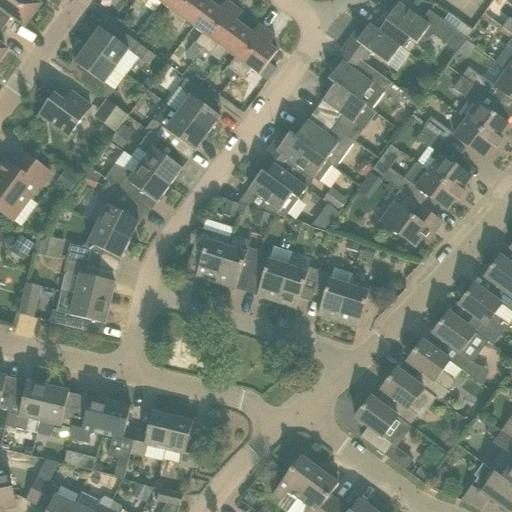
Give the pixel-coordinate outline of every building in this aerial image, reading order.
[(0,0),(0,30),(2,32),(13,16),(25,25),(39,5),(31,0),(0,0)] [(162,0),(161,3),(169,9),(162,19),(170,25),(188,0),(162,0)] [(185,21),(194,27),(212,3),(207,0),(188,0),(170,25),(178,31),(185,21)] [(220,9),(212,3),(194,27),(202,33),(195,43),(203,49),(234,6),(226,1),(220,9)] [(430,27),(429,26),(399,4),(390,16),(384,12),(373,27),(401,47),(409,53),(416,44),(417,44),(430,27)] [(242,12),(234,6),(203,49),(211,54),(217,45),(227,52),(245,27),(236,21),(242,12)] [(223,74),(231,80),(267,31),(259,25),(253,33),(245,27),(227,52),(235,58),(223,74)] [(401,47),(373,27),(370,25),(361,37),(355,33),(344,47),(365,63),(372,53),(388,65),(401,47)] [(100,28),(87,46),(116,67),(128,51),(141,60),(148,51),(129,36),(122,45),(100,28)] [(275,36),(267,31),(231,80),(238,85),(250,69),(260,76),(278,51),(269,45),(275,36)] [(103,84),(104,83),(116,67),(87,46),(74,63),(103,84)] [(338,68),(330,79),(351,95),(351,94),(372,109),(392,83),(365,63),(344,47),(332,63),(338,68)] [(197,58),(192,64),(199,69),(204,63),(197,58)] [(489,83),(469,68),(463,77),(483,91),(489,83)] [(511,73),(508,71),(507,71),(495,88),(511,100),(511,73)] [(483,91),(463,77),(454,89),(470,101),(460,115),(467,120),(466,120),(503,147),(507,142),(501,138),(510,126),(490,111),(497,102),(483,91)] [(186,79),(175,95),(167,105),(168,106),(178,113),(208,135),(220,117),(214,113),(220,104),(186,79)] [(332,89),(316,111),(356,141),(376,113),(372,109),(351,94),(351,95),(330,79),(326,84),(332,89)] [(108,86),(101,95),(110,102),(117,93),(108,86)] [(55,95),(39,115),(68,137),(91,107),(72,93),(65,102),(55,95)] [(115,133),(127,116),(107,100),(94,117),(115,133)] [(208,135),(178,113),(168,106),(156,122),(147,115),(139,125),(149,132),(184,157),(190,148),(195,152),(208,135)] [(333,165),(336,168),(356,141),(316,111),(299,134),(293,129),(290,133),(333,165)] [(432,118),(425,128),(445,143),(452,133),(432,118)] [(454,136),(485,159),(491,164),(503,147),(466,120),(454,136)] [(123,148),(135,132),(123,124),(111,140),(123,148)] [(445,143),(425,128),(417,138),(435,151),(430,157),(436,161),(428,171),(465,198),(469,193),(463,189),(472,178),(455,165),(462,157),(445,143)] [(147,155),(140,164),(170,186),(182,169),(177,165),(184,157),(149,132),(137,148),(147,155)] [(275,142),(264,156),(307,189),(315,179),(320,183),(333,165),(290,133),(280,146),(275,142)] [(389,144),(374,169),(384,176),(400,151),(389,144)] [(0,211),(8,218),(25,196),(29,199),(38,187),(40,188),(51,173),(22,152),(12,166),(6,161),(0,168),(0,211)] [(307,189),(264,156),(252,173),(258,177),(249,189),(280,211),(293,194),(300,199),(307,189)] [(460,204),(465,198),(428,171),(417,163),(405,179),(390,168),(382,178),(399,191),(430,213),(437,204),(447,211),(455,200),(460,204)] [(157,203),(170,186),(140,164),(133,174),(115,166),(106,178),(108,180),(120,188),(119,189),(131,197),(137,189),(157,203)] [(106,206),(97,224),(130,240),(140,221),(123,213),(131,197),(119,189),(120,188),(108,180),(95,198),(106,206)] [(347,199),(332,187),(324,198),(339,210),(347,199)] [(443,222),(430,213),(399,191),(391,202),(394,205),(381,222),(415,247),(423,237),(429,241),(443,222)] [(237,215),(241,205),(228,200),(223,214),(237,218),(237,215)] [(241,205),(237,215),(249,218),(252,208),(241,204),(241,205)] [(339,213),(329,205),(323,212),(334,220),(339,213)] [(271,213),(258,209),(254,223),(267,227),(271,213)] [(66,260),(100,268),(104,251),(121,259),(130,240),(97,224),(88,243),(81,248),(70,245),(66,260)] [(196,277),(216,284),(227,247),(230,238),(200,229),(195,245),(196,246),(196,244),(206,247),(196,277)] [(35,244),(21,235),(10,251),(25,260),(35,244)] [(50,240),(37,237),(33,253),(46,256),(50,240)] [(345,250),(357,254),(360,244),(348,241),(345,250)] [(236,290),(241,272),(252,275),(259,252),(247,248),(246,253),(227,247),(216,284),(236,290)] [(257,297),(277,303),(289,267),(270,261),(271,256),(259,252),(252,275),(263,278),(257,297)] [(498,287),(491,296),(502,306),(511,313),(511,265),(500,256),(499,258),(496,256),(490,264),(493,267),(485,277),(498,287)] [(61,292),(74,295),(110,304),(115,283),(97,279),(100,268),(66,260),(63,272),(66,273),(61,292)] [(307,273),(289,267),(277,303),(297,309),(300,298),(311,302),(313,294),(320,272),(309,268),(307,273)] [(318,316),(338,322),(349,286),(331,280),(332,275),(320,272),(313,294),(324,298),(318,316)] [(27,284),(19,315),(33,318),(41,287),(27,284)] [(465,325),(476,333),(493,346),(508,325),(495,316),(502,306),(491,296),(475,285),(459,306),(472,315),(465,325)] [(369,293),(349,286),(338,322),(358,329),(367,299),(378,303),(381,292),(370,288),(369,293)] [(106,324),(110,304),(74,295),(70,315),(53,311),(50,322),(91,332),(100,323),(106,324)] [(444,342),(437,352),(450,362),(453,364),(469,375),(476,365),(461,354),(476,333),(465,325),(449,313),(433,334),(444,342)] [(413,381),(426,391),(441,403),(455,384),(454,380),(446,374),(453,364),(450,362),(437,352),(423,341),(407,362),(420,371),(413,381)] [(426,391),(413,381),(397,369),(381,390),(391,397),(384,407),(410,426),(417,416),(411,412),(426,391)] [(0,429),(5,431),(6,427),(14,395),(3,392),(7,377),(0,375),(0,429)] [(29,420),(40,422),(48,387),(28,382),(24,397),(14,395),(6,427),(26,432),(29,420)] [(70,392),(48,387),(40,422),(50,425),(47,436),(67,441),(68,437),(71,429),(61,426),(70,392)] [(74,414),(71,429),(68,437),(89,443),(92,432),(103,435),(111,402),(90,397),(85,416),(74,414)] [(361,437),(385,455),(405,471),(413,460),(397,448),(412,428),(410,426),(384,407),(371,397),(355,418),(368,428),(361,437)] [(131,407),(111,402),(103,435),(118,439),(116,449),(131,453),(137,430),(126,427),(131,407)] [(165,451),(173,417),(153,412),(147,432),(137,430),(131,453),(145,456),(148,446),(165,451)] [(193,422),(173,417),(165,451),(182,455),(179,465),(193,468),(199,444),(188,442),(193,422)] [(511,421),(510,420),(502,431),(511,437),(511,421)] [(511,455),(511,454),(511,437),(502,431),(493,442),(506,452),(493,471),(496,473),(495,473),(502,478),(502,477),(511,484),(511,455)] [(65,452),(62,464),(72,467),(75,454),(65,452)] [(288,493),(298,500),(320,470),(301,456),(273,495),(281,501),(288,493)] [(426,481),(433,471),(424,464),(417,474),(426,481)] [(0,471),(0,511),(2,511),(2,510),(16,507),(9,470),(0,471)] [(306,511),(333,511),(336,510),(325,502),(339,484),(320,470),(298,500),(309,508),(306,511)] [(511,511),(511,484),(502,477),(502,478),(495,473),(487,484),(478,478),(472,486),(463,498),(481,511),(490,500),(506,511),(511,511)] [(27,501),(38,506),(49,484),(37,478),(27,501)] [(49,484),(38,506),(48,511),(70,511),(74,506),(56,497),(60,489),(49,484)] [(183,495),(164,490),(161,489),(158,501),(181,507),(183,495)] [(81,491),(74,506),(70,511),(107,511),(108,511),(97,505),(99,501),(81,491)] [(376,511),(359,499),(350,511),(340,503),(336,510),(333,511),(376,511)] [(113,501),(108,511),(107,511),(125,511),(123,511),(121,506),(113,501)]
